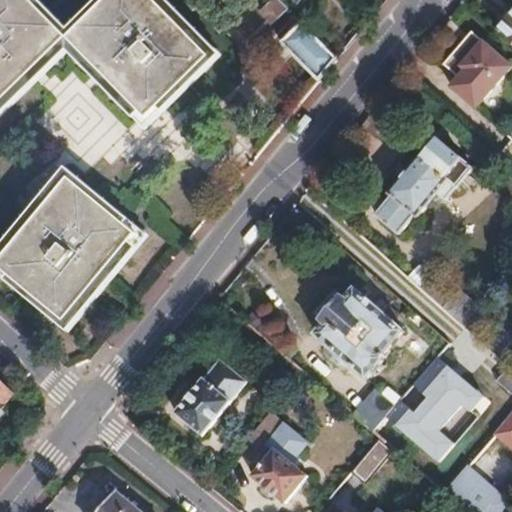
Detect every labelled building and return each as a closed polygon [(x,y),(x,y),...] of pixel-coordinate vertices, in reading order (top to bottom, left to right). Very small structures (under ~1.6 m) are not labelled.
[(30,0),(0,0),(0,104),(68,39),(30,0)] [(153,0),(106,0),(68,39),(146,121),(210,58),(153,0)] [(279,0),(269,0),(258,11),(270,24),(287,7),(279,0)] [(292,31),(280,43),(318,81),(336,59),(294,15),(285,24),(292,31)] [(511,17),(499,32),(511,43),(511,17)] [(471,32),(462,42),(467,46),(476,36),(471,32)] [(462,42),(442,64),(455,75),(456,80),(451,86),(475,107),(511,67),(476,36),(467,46),(462,42)] [(392,198),(377,216),(400,236),(416,216),(418,218),(439,194),(447,200),(472,170),(440,141),(422,161),(420,159),(389,195),(392,198)] [(69,178),(55,195),(117,257),(136,235),(69,178)] [(55,195),(0,260),(0,266),(64,321),(117,257),(55,195)] [(431,276),(421,288),(471,331),(485,315),(459,291),(454,297),(431,276)] [(324,326),(317,335),(368,379),(385,359),(382,357),(403,332),(354,290),(345,301),(343,300),(339,304),(333,299),(320,313),(327,319),(322,324),(324,326)] [(386,416),(373,431),(382,438),(386,441),(436,383),(424,372),(386,416)] [(204,379),(176,414),(203,437),(231,403),(204,379)] [(0,412),(4,408),(3,406),(14,395),(0,381),(0,412)] [(368,401),(355,415),(373,431),(386,416),(368,401)] [(275,450),(254,476),(286,504),(308,476),(294,464),(314,441),(288,419),(269,440),(267,443),(275,450)] [(257,430),(239,451),(252,462),(269,440),(257,430)] [(382,438),(360,463),(369,472),(391,446),(386,441),(382,438)] [(467,467),(445,492),(457,503),(467,511),(498,511),(508,501),(467,467)] [(141,511),(117,492),(100,511),(141,511)]
